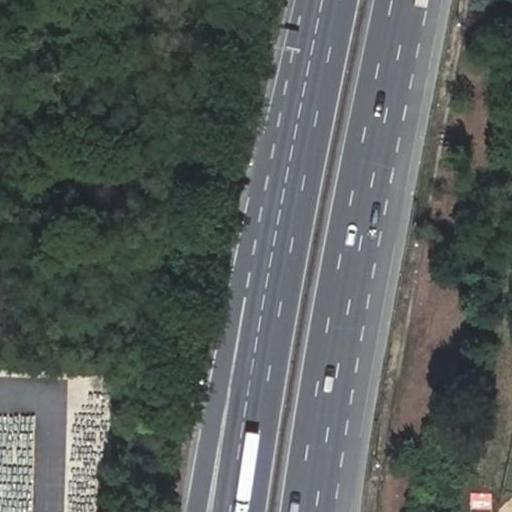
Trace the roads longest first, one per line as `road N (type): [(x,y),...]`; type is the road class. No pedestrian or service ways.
road 1 (trunk): [(309,511),(408,0)]
road 2 (trunk): [(332,0),(278,276)]
road 3 (trunk): [(278,276),(229,338),(198,511)]
road 4 (trunk): [(278,276),(242,511)]
